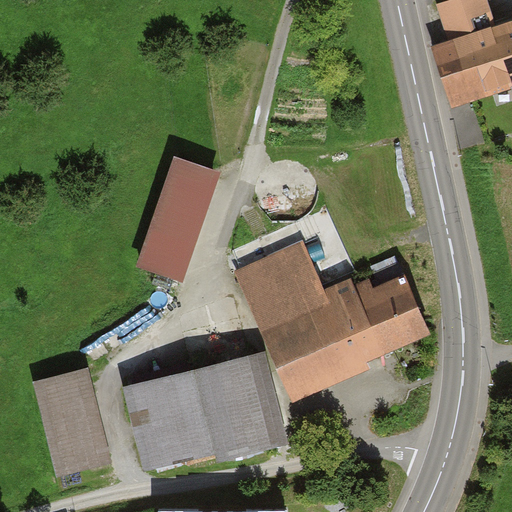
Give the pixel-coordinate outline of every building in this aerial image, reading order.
[(432,43),(455,106),(511,85),(511,24),(511,25),(503,0),(443,0),(437,2),(450,37),(432,43)] [(183,278),(223,170),(179,154),(140,262),(183,278)] [(241,270),(293,391),(435,330),(405,262),(332,293),(309,240),(241,270)] [(127,379),(147,471),(291,440),(271,347),(127,379)] [(92,368),(36,381),(59,477),(115,464),(92,368)]
